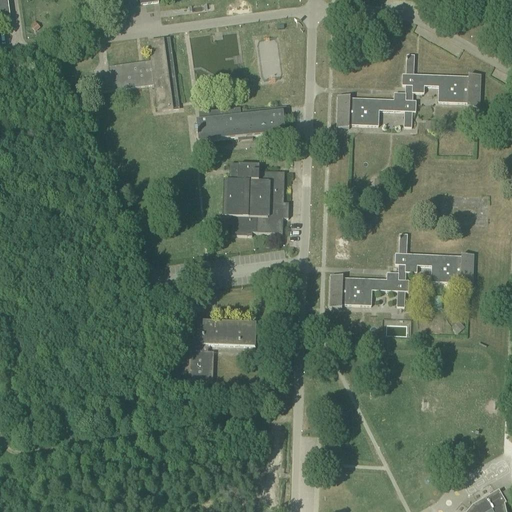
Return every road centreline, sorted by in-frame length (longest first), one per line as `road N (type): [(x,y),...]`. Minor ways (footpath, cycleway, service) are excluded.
road 1 (residential): [(298,414),(313,11)]
road 2 (track): [(0,425),(5,450),(298,414)]
road 3 (residential): [(0,48),(313,11)]
road 4 (residential): [(511,70),(426,20),(359,5),(313,11)]
